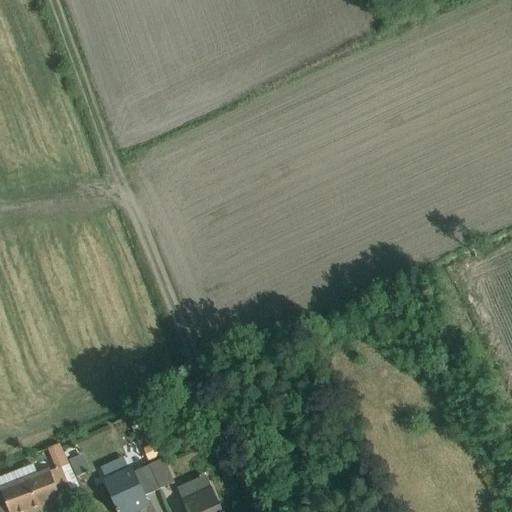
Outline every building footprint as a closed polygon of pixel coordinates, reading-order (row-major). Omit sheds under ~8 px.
[(61,465),(73,459),(63,440),(51,446),(61,465)] [(148,463),(159,458),(154,446),(143,451),(148,463)] [(83,456),(70,462),(78,478),(90,472),(83,456)] [(124,458),(101,469),(106,480),(103,482),(116,511),(138,511),(139,510),(148,506),(149,508),(150,508),(145,498),(159,491),(149,467),(134,474),(132,468),(129,469),(124,458)] [(149,467),(159,491),(174,484),(163,461),(149,467)] [(65,511),(61,501),(72,497),(61,470),(51,474),(49,471),(37,476),(33,466),(14,474),(15,477),(0,482),(0,490),(2,495),(8,511),(33,511),(48,506),(50,511),(65,511)] [(206,477),(177,490),(182,501),(211,488),(206,477)] [(222,511),(211,488),(182,501),(187,511),(222,511)] [(0,511),(8,511),(2,495),(0,495),(0,511)] [(80,511),(74,496),(72,497),(61,501),(65,511),(80,511)]
